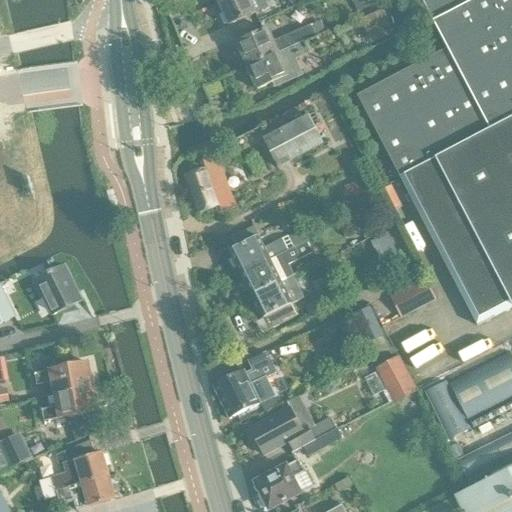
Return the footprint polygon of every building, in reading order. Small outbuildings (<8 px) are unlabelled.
[(226,0),(218,4),(229,27),(257,14),(268,9),(263,0),(226,0)] [(511,0),(421,0),(447,50),(357,96),(399,178),(511,119),(511,0)] [(357,0),(363,11),(380,3),(378,0),(357,0)] [(381,12),(361,21),(372,45),(392,36),(381,12)] [(322,22),(312,27),(316,37),(326,33),(322,22)] [(304,42),(316,37),(312,27),(273,43),(268,31),(237,45),(247,68),(304,43),(304,42)] [(295,59),(308,53),(304,43),(247,68),(257,91),(273,84),(275,89),(303,76),(295,59)] [(308,115),(262,139),(278,168),(323,143),(308,115)] [(476,325),(511,306),(511,119),(399,178),(476,325)] [(199,214),(219,207),(221,213),(236,208),(218,156),(202,161),(205,170),(186,177),(199,214)] [(364,180),(345,189),(352,203),(371,194),(364,180)] [(239,250),(231,253),(242,276),(305,245),(300,234),(291,238),(288,237),(286,238),(265,248),(260,239),(254,228),(233,238),(234,240),(239,250)] [(387,236),(375,242),(385,260),(397,253),(387,236)] [(305,245),(242,276),(253,297),(282,283),(292,277),(294,277),(289,266),(311,256),(309,253),(305,245)] [(41,299),(44,298),(53,316),(82,302),(65,268),(34,283),(41,299)] [(282,283),(253,297),(264,320),(265,319),(266,321),(270,330),(298,317),(292,306),(293,305),(304,300),(292,277),(282,283)] [(436,301),(426,281),(391,299),(401,319),(436,301)] [(0,325),(3,323),(8,321),(15,318),(0,287),(0,325)] [(326,310),(320,300),(305,308),(310,318),(326,310)] [(511,356),(510,352),(449,384),(469,423),(511,400),(511,356)] [(244,372),(213,388),(230,420),(249,411),(251,414),(258,410),(257,408),(261,406),(260,405),(275,398),(265,379),(274,375),(276,374),(266,353),(248,362),(252,371),(245,374),(244,372)] [(376,367),(383,381),(392,399),(414,388),(398,356),(376,367)] [(49,387),(54,386),(55,396),(93,389),(93,387),(95,384),(93,376),(90,375),(88,364),(35,374),(38,387),(48,385),(49,387)] [(375,374),(365,379),(373,396),(384,391),(375,374)] [(445,383),(425,393),(449,441),(469,431),(445,383)] [(8,389),(0,390),(0,404),(10,402),(8,389)] [(96,391),(93,390),(93,389),(55,396),(57,405),(52,406),(53,409),(42,411),(44,422),(56,420),(98,413),(96,403),(98,400),(96,391)] [(290,409),(250,431),(264,456),(289,443),(295,453),(303,448),(314,442),(314,441),(336,430),(331,419),(315,427),(300,398),(288,404),(290,409)] [(317,441),(314,442),(303,448),(308,458),(342,440),(337,431),(317,441)] [(511,434),(458,461),(468,482),(511,460),(511,434)] [(31,457),(20,435),(0,444),(0,449),(9,468),(31,457)] [(49,480),(39,483),(45,502),(56,499),(54,493),(56,493),(109,477),(102,454),(94,456),(89,441),(63,452),(66,463),(61,464),(63,471),(65,470),(66,475),(65,475),(49,480)] [(297,463),(263,481),(256,484),(263,497),(261,502),(265,509),(269,510),(270,511),(300,496),(299,494),(313,487),(306,473),(303,475),(297,463)] [(455,498),(424,511),(511,511),(511,471),(492,481),(465,493),(455,498)] [(77,511),(116,501),(115,498),(109,477),(56,493),(60,507),(75,503),(77,511)] [(0,511),(9,511),(1,492),(0,492),(0,511)]
